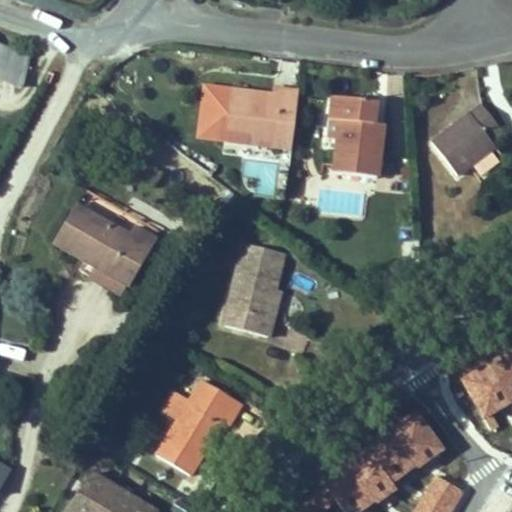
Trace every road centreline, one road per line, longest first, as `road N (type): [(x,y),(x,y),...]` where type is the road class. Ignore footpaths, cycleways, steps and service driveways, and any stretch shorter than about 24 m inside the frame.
road 1 (residential): [(100,37),(143,25),(200,24),(430,46)]
road 2 (unknown): [(82,304),(45,375),(27,482),(12,511)]
road 3 (tertiary): [(404,363),(338,407),(251,511)]
road 4 (residential): [(404,363),(481,469),(478,511)]
road 5 (tertiary): [(511,292),(404,363)]
